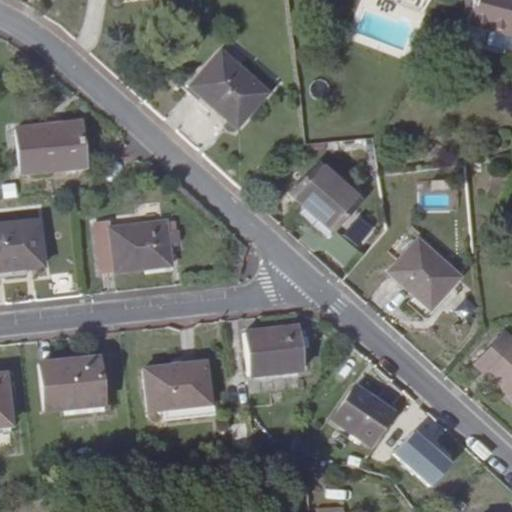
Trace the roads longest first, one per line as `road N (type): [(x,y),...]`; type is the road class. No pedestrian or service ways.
road 1 (residential): [(319,289),(0,15)]
road 2 (residential): [(0,324),(319,289)]
road 3 (residential): [(511,462),(319,289)]
